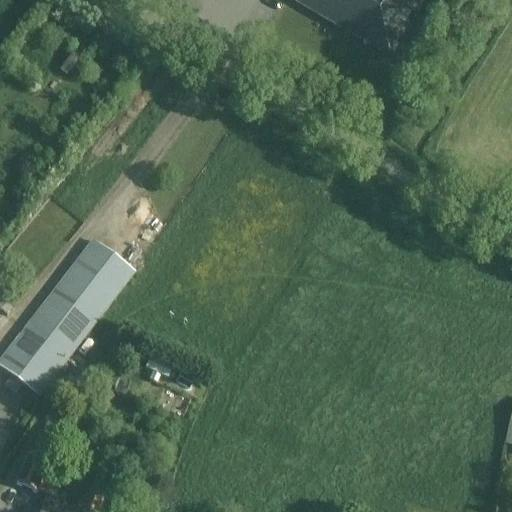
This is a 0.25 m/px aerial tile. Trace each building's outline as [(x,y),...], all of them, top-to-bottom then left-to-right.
[(305,0),(302,7),(301,8),(304,9),(390,60),(425,0),(305,0)] [(135,275),(93,242),(0,362),(0,370),(11,379),(21,387),(39,401),(135,275)] [(150,359),(145,371),(152,374),(149,381),(158,386),(162,378),(169,381),(174,370),(150,359)] [(21,387),(11,379),(6,384),(17,393),(21,387)] [(65,431),(48,422),(31,457),(30,457),(16,485),(39,496),(53,467),(49,465),(65,431)] [(101,511),(109,494),(93,486),(81,511),(101,511)]
